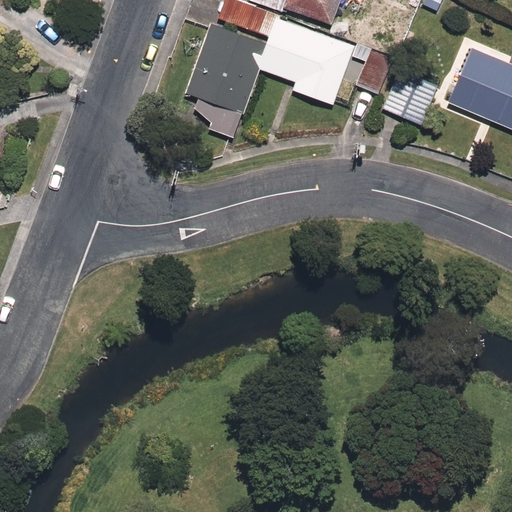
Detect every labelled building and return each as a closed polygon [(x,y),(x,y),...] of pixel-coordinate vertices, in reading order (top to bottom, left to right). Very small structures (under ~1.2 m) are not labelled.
[(216,0),(210,16),(267,39),(276,15),(239,0),(216,0)] [(339,0),(279,0),(277,6),(328,28),(339,0)] [(265,44),(256,66),(294,81),(290,91),(331,107),(355,47),(276,15),(267,39),(265,44)] [(265,44),(208,21),(179,92),(235,115),(256,66),(265,44)] [(511,56),(473,41),(447,105),(511,131),(511,56)] [(437,80),(396,64),(379,107),(420,123),(437,80)]
